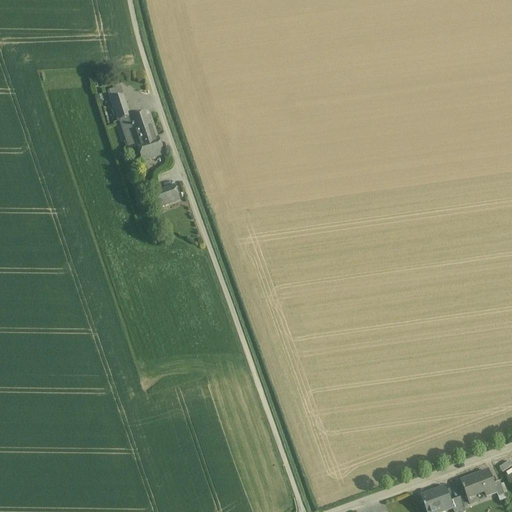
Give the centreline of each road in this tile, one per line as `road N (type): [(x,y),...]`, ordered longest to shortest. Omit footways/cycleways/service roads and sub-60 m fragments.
road 1 (residential): [(129,0),(166,130),(301,511)]
road 2 (residential): [(511,447),(332,511)]
